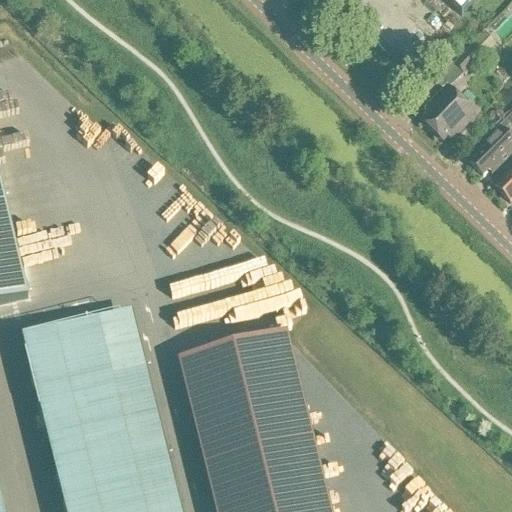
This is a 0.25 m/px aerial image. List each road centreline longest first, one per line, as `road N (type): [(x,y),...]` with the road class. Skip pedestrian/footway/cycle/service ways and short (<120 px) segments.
road 1 (unclassified): [(511,254),(250,0)]
road 2 (unknown): [(129,258),(153,294),(194,511)]
road 3 (unknown): [(129,258),(37,119),(0,95)]
road 4 (unknown): [(36,511),(0,342)]
road 5 (unknown): [(0,297),(129,258)]
